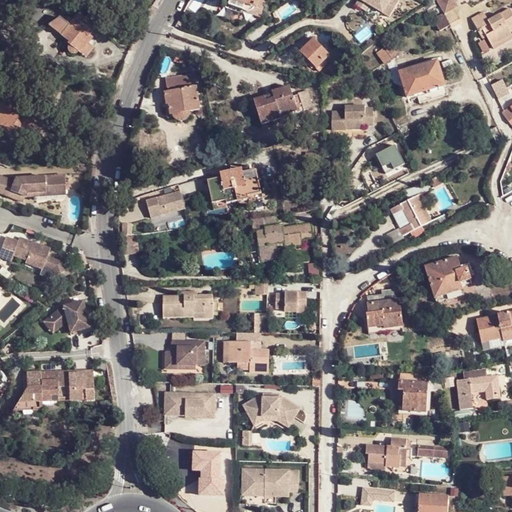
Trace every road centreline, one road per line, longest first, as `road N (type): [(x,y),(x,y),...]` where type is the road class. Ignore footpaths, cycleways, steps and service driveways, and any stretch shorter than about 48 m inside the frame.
road 1 (residential): [(124,435),(102,211),(129,92),(173,0)]
road 2 (residential): [(506,246),(491,236),(418,250),(351,291),(339,324)]
road 3 (residential): [(339,324),(321,511)]
road 4 (residential): [(481,78),(510,137),(495,182),(506,246)]
